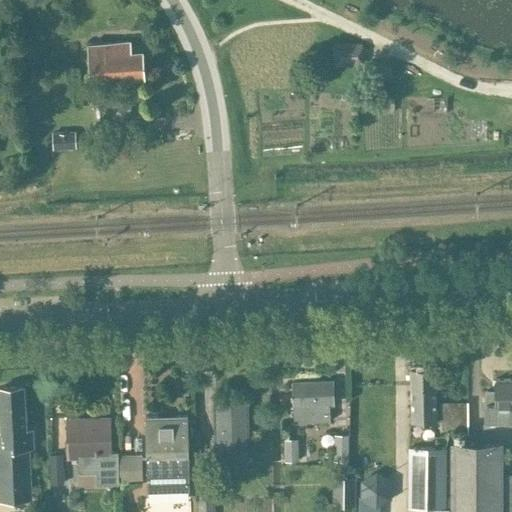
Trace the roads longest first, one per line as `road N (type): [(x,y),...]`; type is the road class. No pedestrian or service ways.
road 1 (tertiary): [(168,0),(192,38),(211,103),(226,278),(219,310)]
road 2 (tertiary): [(219,310),(511,290)]
road 3 (tertiary): [(0,322),(219,310)]
